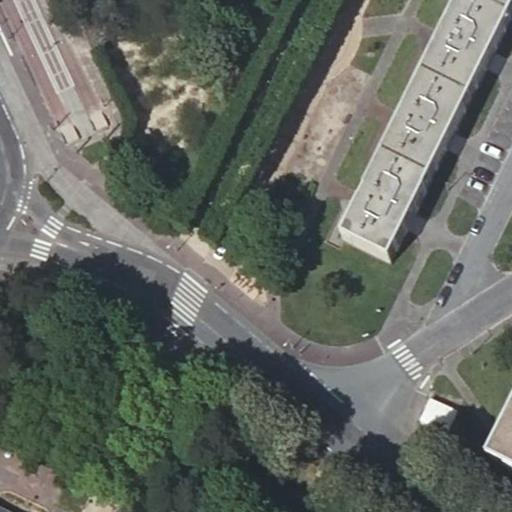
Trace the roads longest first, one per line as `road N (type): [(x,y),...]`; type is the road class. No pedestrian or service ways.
road 1 (tertiary): [(324,410),(171,281),(48,235),(3,205)]
road 2 (residential): [(324,410),(511,292)]
road 3 (tertiary): [(445,511),(324,410)]
